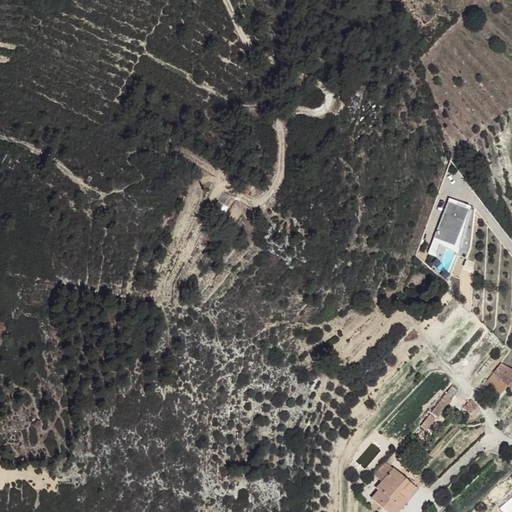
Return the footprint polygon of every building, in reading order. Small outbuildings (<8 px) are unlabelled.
[(239,192),(246,196),(251,188),(244,184),(239,192)] [(511,368),(503,360),(494,369),(509,384),(511,381),(511,368)] [(498,396),(509,384),(494,369),(484,381),(498,396)] [(451,385),(440,394),(447,400),(457,390),(451,385)] [(440,394),(428,408),(434,414),(447,400),(440,394)] [(462,407),(472,416),(479,409),(469,400),(462,407)] [(425,411),(416,421),(422,426),(432,416),(425,411)] [(368,496),(385,511),(388,511),(401,475),(393,469),(368,496)] [(401,475),(388,511),(396,511),(406,500),(401,495),(411,484),(401,475)] [(401,495),(406,500),(416,489),(411,484),(401,495)]
